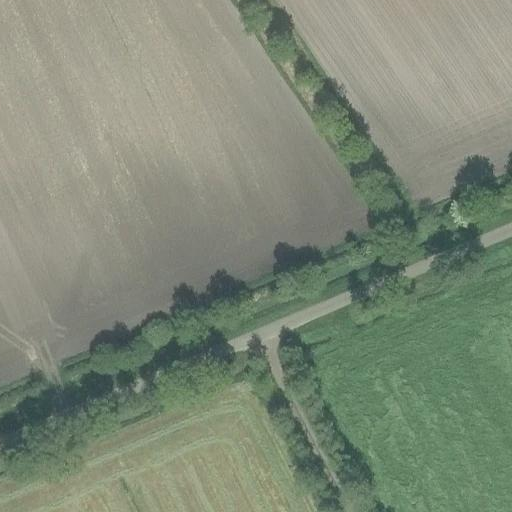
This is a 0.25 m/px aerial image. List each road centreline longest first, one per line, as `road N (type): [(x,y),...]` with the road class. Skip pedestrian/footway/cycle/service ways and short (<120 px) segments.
road 1 (unclassified): [(0,443),(511,230)]
road 2 (track): [(265,334),(356,511)]
